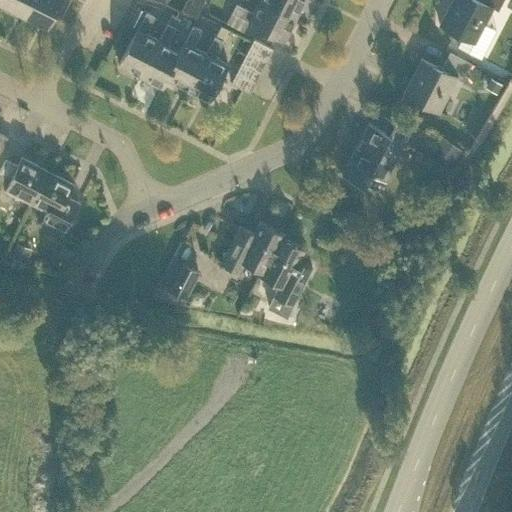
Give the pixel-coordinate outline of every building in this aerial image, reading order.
[(4,0),(2,4),(23,15),(30,0),(4,0)] [(45,26),(58,0),(30,0),(23,15),(45,26)] [(284,39),(294,17),(260,0),(258,0),(252,12),(236,4),(232,12),(248,20),(249,21),(250,22),(284,39)] [(260,0),(294,17),(303,0),(260,0)] [(449,0),(438,23),(462,35),(475,42),(484,25),(493,8),(497,10),(502,0),(449,0)] [(137,27),(145,11),(138,8),(130,23),(137,27)] [(118,64),(140,75),(159,39),(158,39),(146,32),(154,15),(145,11),(118,64)] [(242,31),(248,20),(232,12),(226,23),(242,31)] [(175,26),(180,17),(172,13),(167,22),(158,39),(159,39),(140,75),(162,86),(166,77),(180,50),(179,50),(168,43),(176,27),(175,26)] [(166,77),(187,88),(206,52),(193,45),(202,29),(194,25),(185,41),(184,41),(179,50),(180,50),(166,77)] [(484,25),(475,42),(462,35),(456,46),(480,58),(495,30),(484,25)] [(209,99),(228,63),(214,57),(223,40),(214,35),(206,52),(187,88),(209,99)] [(248,50),(266,60),(272,48),(253,39),(248,50)] [(242,61),(261,71),(264,65),(266,60),(248,50),(242,61)] [(420,58),(416,65),(402,92),(440,111),(457,78),(461,80),(468,65),(470,62),(448,51),(440,65),(439,68),(434,65),(420,58)] [(236,72),(255,81),(261,71),(242,61),(240,65),(236,72)] [(255,81),(236,72),(230,83),(249,93),(255,81)] [(501,84),(489,78),(485,86),(496,92),(501,84)] [(363,187),(369,176),(370,174),(385,182),(412,128),(382,113),(376,126),(369,122),(341,175),(363,187)] [(442,135),(428,155),(448,168),(461,149),(442,135)] [(21,157),(17,165),(6,158),(0,169),(0,203),(6,206),(13,193),(29,201),(46,170),(21,157)] [(72,183),(46,170),(29,201),(46,210),(38,223),(59,234),(77,200),(66,195),(72,183)] [(239,225),(220,263),(238,272),(243,263),(259,271),(260,271),(262,272),(280,238),(282,239),(284,234),(259,221),(253,233),(239,225)] [(278,285),(267,307),(285,316),(310,268),(296,261),(303,249),(282,239),(280,238),(262,272),(260,271),(259,271),(258,274),(278,285)] [(26,262),(31,247),(16,241),(10,256),(26,262)] [(61,243),(58,250),(72,257),(76,251),(61,243)] [(179,261),(166,287),(184,296),(197,271),(179,261)]
